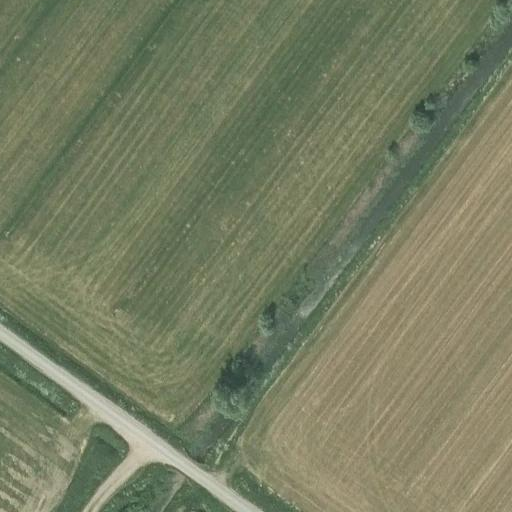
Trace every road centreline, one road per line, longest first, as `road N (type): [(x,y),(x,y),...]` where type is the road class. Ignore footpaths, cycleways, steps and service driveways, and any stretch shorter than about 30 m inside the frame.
road 1 (track): [(511,58),(226,443),(213,486)]
road 2 (unclassified): [(248,511),(0,333)]
